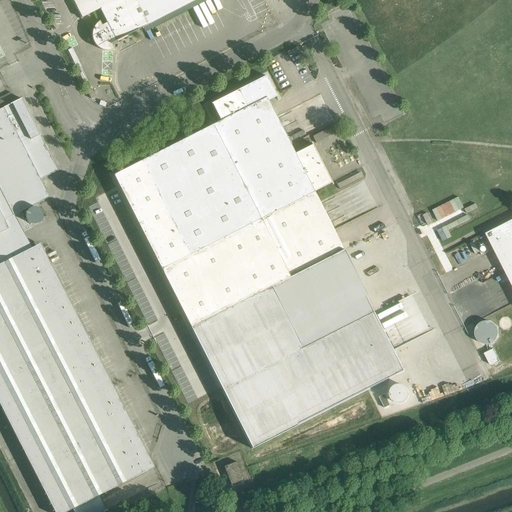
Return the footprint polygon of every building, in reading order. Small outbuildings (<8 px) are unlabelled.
[(114,50),(111,44),(195,0),(72,0),(81,18),(92,12),(95,17),(97,15),(100,19),(101,21),(100,22),(99,21),(98,22),(96,24),(94,26),(93,28),(92,31),(91,34),(91,36),(92,39),(93,42),(94,44),(96,46),(98,48),(100,49),(103,50),(106,51),(108,51),(111,51),(114,50)] [(300,51),(298,46),(292,49),(287,52),(289,57),(300,51)] [(220,121),(113,175),(190,328),(252,449),(405,371),(375,313),(343,250),(333,230),(319,203),(314,192),(331,183),(332,185),(311,143),(310,143),(311,145),(294,153),(290,145),(276,117),(268,101),(276,96),(266,76),(207,105),(208,106),(211,104),(220,121)] [(361,239),(389,229),(386,219),(358,229),(361,239)] [(511,220),(485,234),(493,249),(502,267),(511,286),(511,220)] [(403,285),(416,280),(411,266),(398,272),(403,285)] [(475,326),(474,329),(473,332),(473,336),(474,339),(476,342),(479,344),(482,345),(487,346),(492,345),(496,342),(499,337),(500,334),(499,330),(498,327),(496,324),(494,322),(490,320),(487,320),(484,320),(480,321),(477,323),(475,326)] [(439,323),(427,328),(431,337),(443,331),(439,323)] [(493,349),(484,354),(489,364),(490,365),(491,365),(492,365),(493,365),(500,362),(493,349)] [(385,394),(379,397),(385,408),(390,405),(385,394)] [(230,485),(243,480),(236,461),(223,467),(230,485)]
